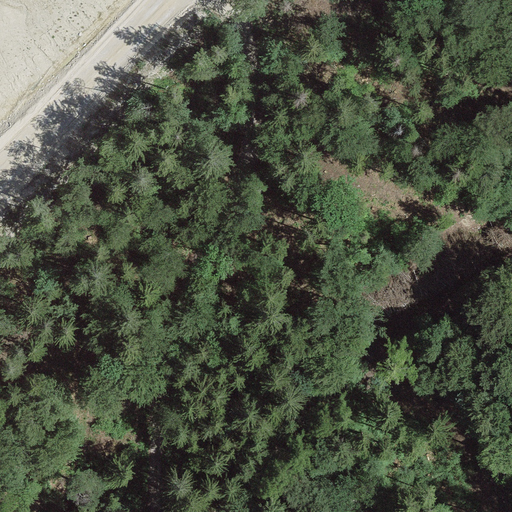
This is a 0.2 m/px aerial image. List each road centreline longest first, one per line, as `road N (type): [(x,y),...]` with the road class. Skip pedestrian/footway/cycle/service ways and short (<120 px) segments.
road 1 (track): [(154,511),(172,320),(248,161),(258,122),(242,19)]
road 2 (track): [(511,267),(420,332),(324,431),(264,511)]
